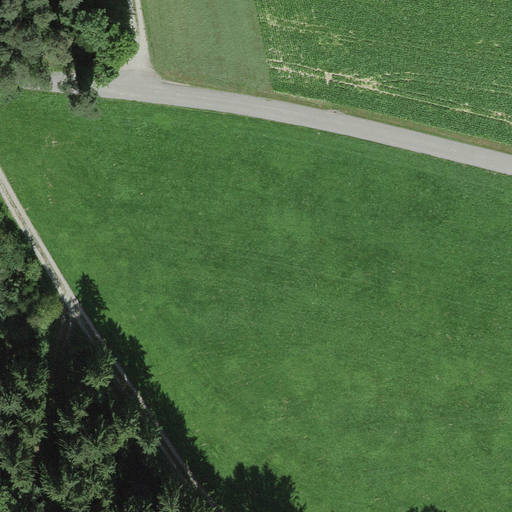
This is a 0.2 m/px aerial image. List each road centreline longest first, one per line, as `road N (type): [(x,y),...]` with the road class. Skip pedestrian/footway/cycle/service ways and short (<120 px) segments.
road 1 (unclassified): [(511,168),(344,125),(144,90),(0,77)]
road 2 (track): [(211,511),(143,433),(0,163)]
road 3 (track): [(1,511),(24,486),(43,433),(73,306)]
